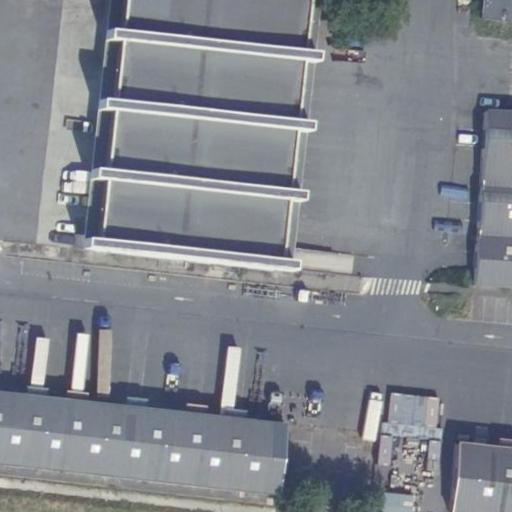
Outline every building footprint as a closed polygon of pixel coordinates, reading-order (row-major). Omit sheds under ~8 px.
[(126,0),(95,269),(281,290),(315,0),(126,0)] [(511,0),(484,0),(482,21),(511,24),(511,0)] [(511,122),(489,121),(480,294),(511,295),(511,122)] [(400,432),(435,432),(434,396),(387,397),(388,434),(400,433),(400,432)] [(273,500),(280,432),(0,400),(0,468),(62,476),(273,500)] [(511,511),(511,455),(452,449),(445,511),(511,511)]
